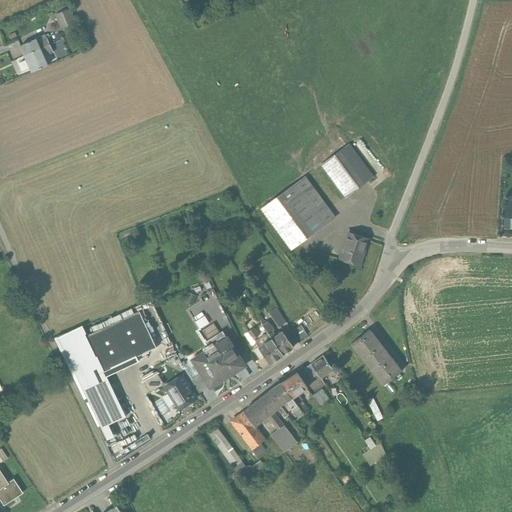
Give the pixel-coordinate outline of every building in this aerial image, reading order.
[(69,10),(56,16),(62,29),(75,23),(69,10)] [(48,34),(20,47),(25,56),(49,45),(47,40),(50,39),(48,34)] [(49,45),(25,56),(27,60),(19,64),(23,71),(30,68),(32,73),(48,66),(42,55),(49,52),(50,54),(53,53),(50,46),(49,45)] [(373,177),(349,145),(321,166),(345,198),(373,177)] [(294,186),(262,210),(291,250),(335,218),(329,210),(317,218),(294,186)] [(362,237),(358,235),(358,236),(349,233),(340,259),(350,262),(351,259),(361,262),(369,240),(362,238),(362,237)] [(219,305),(208,310),(214,322),(225,317),(219,305)] [(139,313),(85,339),(102,374),(156,349),(139,313)] [(198,329),(208,324),(203,316),(194,321),(198,329)] [(282,316),(273,321),(277,327),(286,322),(282,316)] [(268,323),(262,327),(271,340),(275,338),(272,334),(273,333),(268,326),(269,325),(268,323)] [(301,326),(292,332),(295,337),(304,331),(301,326)] [(255,328),(247,334),(255,345),(260,342),(260,340),(256,333),(258,332),(255,328)] [(295,337),(298,342),(307,336),(304,331),(295,337)] [(402,372),(369,331),(351,345),(383,386),(396,376),(398,379),(401,377),(399,374),(402,372)] [(275,338),(271,340),(282,356),(293,348),(281,333),(275,338)] [(224,337),(207,348),(209,352),(201,357),(204,361),(196,366),(202,375),(209,388),(210,389),(244,368),(224,337)] [(260,342),(255,345),(259,350),(265,346),(260,340),(260,342)] [(265,346),(259,350),(270,366),(282,356),(271,340),(265,346)] [(264,359),(258,351),(254,354),(260,362),(264,359)] [(333,371),(323,357),(311,365),(318,376),(321,380),(333,371)] [(79,364),(71,368),(107,442),(114,438),(109,426),(127,418),(107,378),(90,386),(79,364)] [(311,365),(304,370),(312,380),(318,376),(311,365)] [(157,375),(144,383),(150,393),(163,386),(157,375)] [(202,375),(191,382),(199,395),(209,388),(202,375)] [(296,375),(281,385),(291,399),(304,415),(308,412),(301,402),(302,401),(298,396),(307,390),(296,375)] [(181,377),(165,388),(179,411),(196,400),(181,377)] [(281,385),(268,393),(280,408),(284,405),(286,403),(291,399),(281,385)] [(318,406),(328,399),(321,389),(311,395),(318,406)] [(268,393),(243,413),(255,428),(256,428),(267,419),(274,414),(280,408),(268,393)] [(376,421),(382,418),(373,397),(367,400),(376,421)] [(304,415),(291,399),(286,403),(299,419),(304,415)] [(243,413),(230,422),(242,437),(249,432),(259,446),(266,440),(256,428),(255,428),(243,413)] [(283,426),(274,414),(267,419),(277,431),(283,426)] [(214,426),(205,433),(233,468),(242,461),(214,426)] [(296,444),(283,426),(277,431),(271,436),(284,453),(296,444)] [(259,446),(249,432),(242,437),(252,452),(259,446)] [(380,443),(363,456),(370,466),(386,455),(380,443)] [(255,474),(264,467),(259,460),(250,467),(255,474)] [(7,484),(0,473),(0,501),(3,507),(22,494),(13,480),(7,484)]
